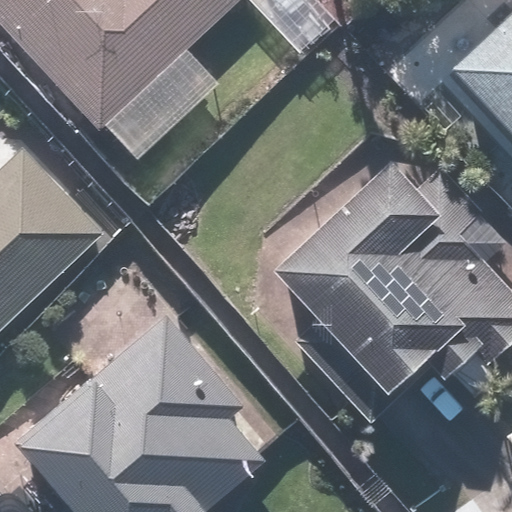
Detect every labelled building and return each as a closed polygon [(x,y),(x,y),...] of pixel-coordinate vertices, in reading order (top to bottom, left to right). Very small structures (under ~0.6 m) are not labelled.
[(0,0),(0,18),(138,160),(220,80),(189,49),(238,0),(0,0)] [(511,14),(465,59),(511,108),(511,14)] [(0,328),(106,228),(9,125),(0,134),(0,328)] [(407,375),(438,347),(462,374),(491,348),(501,359),(511,349),(511,282),(487,254),(505,237),(443,168),(426,183),(400,154),(289,255),(338,310),(309,336),(380,415),(415,383),(407,375)] [(250,402),(174,313),(19,445),(73,508),(68,511),(218,511),(223,508),(217,501),(272,454),(237,413),(250,402)]
